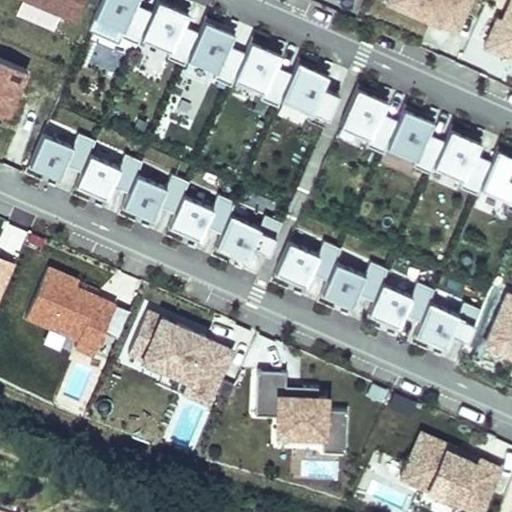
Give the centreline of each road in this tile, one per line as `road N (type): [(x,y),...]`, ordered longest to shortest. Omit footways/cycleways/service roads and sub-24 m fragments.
road 1 (residential): [(0,182),(511,410)]
road 2 (residential): [(236,0),(511,123)]
